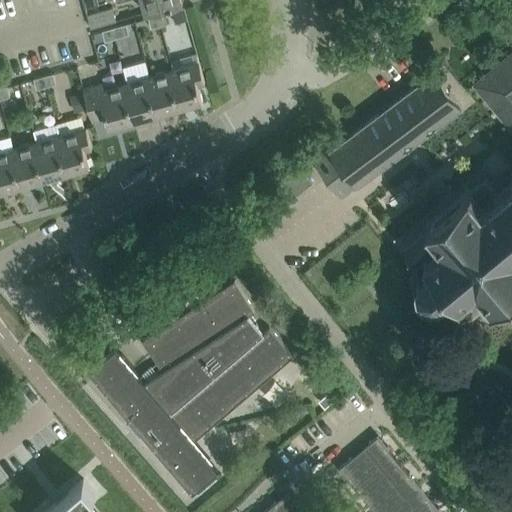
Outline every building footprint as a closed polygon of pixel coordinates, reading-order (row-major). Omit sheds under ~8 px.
[(141,0),(145,10),(144,10),(145,11),(183,0),(182,0),(141,0)] [(87,13),(91,26),(116,19),(113,6),(87,13)] [(184,7),(173,10),(176,22),(187,19),(184,7)] [(170,21),(167,12),(158,14),(160,24),(170,21)] [(160,24),(158,14),(148,17),(151,27),(160,24)] [(121,24),(111,27),(114,37),(124,34),(121,24)] [(114,37),(111,27),(102,30),(105,40),(114,37)] [(511,49),(488,70),(485,98),(511,131),(511,171),(494,186),(486,176),(474,187),(472,184),(469,187),(467,185),(464,187),(466,189),(430,219),(429,217),(426,219),(428,222),(425,224),(426,225),(401,246),(416,264),(420,261),(423,266),(425,269),(421,272),(419,271),(417,273),(419,275),(416,280),(414,280),(414,283),(416,283),(418,289),(416,290),(417,293),(419,292),(424,296),(422,298),(425,300),(426,298),(431,302),(431,304),(434,305),(434,301),(440,301),(442,303),(444,300),(443,299),(447,295),(448,297),(450,296),(453,300),(449,303),(465,322),(490,301),(491,302),(494,300),(495,302),(498,300),(497,298),(511,285),(511,49)] [(199,61),(173,68),(177,84),(173,85),(179,105),(202,99),(198,83),(205,81),(199,61)] [(179,105),(173,85),(177,84),(173,68),(150,75),(154,90),(150,91),(156,112),(179,105)] [(314,160),(341,196),(462,105),(435,69),(314,160)] [(56,82),(53,72),(43,74),(46,85),(56,82)] [(46,85),(43,74),(33,77),(36,88),(46,85)] [(156,112),(150,91),(154,90),(150,75),(126,81),(130,97),(127,98),(132,118),(156,112)] [(132,118),(127,98),(130,97),(126,81),(104,88),(102,82),(83,87),(92,119),(106,115),(109,125),(132,118)] [(7,85),(0,86),(0,97),(10,95),(7,85)] [(82,90),(71,94),(77,112),(87,109),(82,90)] [(64,149),(60,133),(57,122),(33,129),(36,140),(41,156),(37,157),(43,177),(66,170),(60,150),(64,149)] [(0,132),(0,139),(2,144),(25,136),(21,126),(0,132)] [(86,126),(60,133),(64,149),(60,150),(66,170),(89,164),(85,148),(92,146),(86,126)] [(43,177),(37,157),(41,156),(36,140),(13,147),(17,162),(14,163),(19,184),(43,177)] [(0,189),(19,184),(14,163),(17,162),(13,147),(0,150),(0,189)] [(441,178),(432,185),(441,197),(450,190),(441,178)] [(198,249),(189,254),(193,261),(202,256),(198,249)] [(172,265),(164,270),(168,277),(176,272),(172,265)] [(228,410),(224,405),(245,388),(249,392),(282,363),(279,359),(288,350),(292,355),(293,354),(269,325),(263,330),(249,314),(255,309),(235,278),(233,279),(237,284),(226,291),(222,286),(185,310),(189,315),(165,330),(162,326),(142,338),(162,368),(145,379),(115,344),(90,366),(130,414),(127,416),(140,431),(143,428),(193,487),(218,466),(195,438),(228,410)] [(330,390),(320,399),(325,405),(335,395),(330,390)] [(377,435),(365,445),(375,458),(385,470),(398,460),(377,435)] [(365,445),(339,466),(350,479),(375,458),(365,445)] [(375,458),(350,479),(360,491),(385,470),(375,458)] [(398,460),(385,470),(395,483),(406,495),(418,485),(398,460)] [(385,470),(360,491),(370,503),(395,483),(385,470)] [(88,511),(81,504),(88,498),(95,492),(84,478),(46,510),(47,511),(49,509),(51,511),(88,511)] [(395,483),(370,503),(377,511),(384,511),(393,505),(406,495),(395,483)] [(406,495),(393,505),(398,511),(410,511),(429,497),(418,485),(406,495)] [(309,511),(290,489),(278,499),(288,511),(309,511)] [(429,497),(410,511),(436,511),(439,510),(429,497)] [(288,511),(278,499),(265,509),(267,511),(288,511)]
